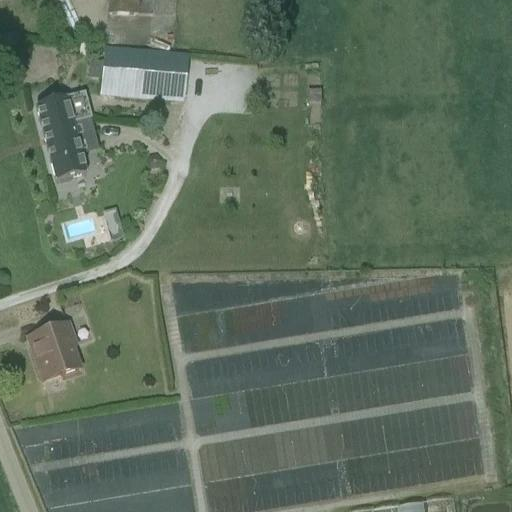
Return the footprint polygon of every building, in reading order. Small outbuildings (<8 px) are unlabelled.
[(142,18),(142,0),(106,0),(106,17),(142,18)] [(103,49),(99,99),(183,107),(187,58),(103,49)] [(67,100),(35,109),(50,166),(55,186),(87,177),(83,158),(76,131),(93,126),(86,97),(84,97),(67,102),(67,100)] [(156,158),(147,160),(145,167),(150,173),(158,172),(161,164),(156,158)] [(119,229),(106,233),(109,244),(122,241),(119,229)] [(454,313),(451,293),(329,313),(332,332),(454,313)] [(454,323),(333,343),(336,361),(457,341),(454,323)] [(43,385),(78,373),(70,351),(74,350),(66,329),(28,342),(43,385)] [(317,365),(314,346),(192,365),(195,385),(317,365)] [(174,444),(171,423),(41,444),(44,465),(174,444)] [(174,456),(46,477),(49,493),(177,473),(174,456)]
